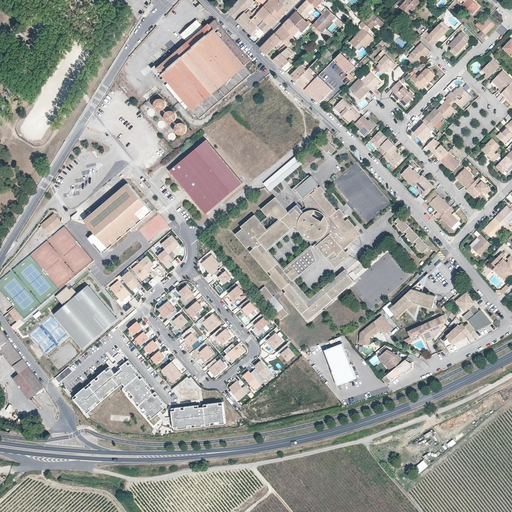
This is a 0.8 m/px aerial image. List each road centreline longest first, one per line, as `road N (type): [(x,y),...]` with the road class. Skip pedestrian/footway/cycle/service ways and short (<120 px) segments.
road 1 (track): [(80,467),(138,480),(310,453),(436,412),(511,374)]
road 2 (secondary): [(132,457),(321,434),(411,404),(511,355)]
road 3 (residential): [(255,49),(450,248)]
road 4 (residential): [(145,309),(207,383),(219,383),(253,354),(187,266)]
road 5 (tertiary): [(132,457),(81,442),(0,319)]
road 6 (residential): [(187,266),(191,235),(107,135)]
road 7 (tertiary): [(78,129),(0,258)]
road 8 (tertiary): [(171,0),(141,29),(84,118)]
road 9 (residential): [(396,130),(478,218)]
